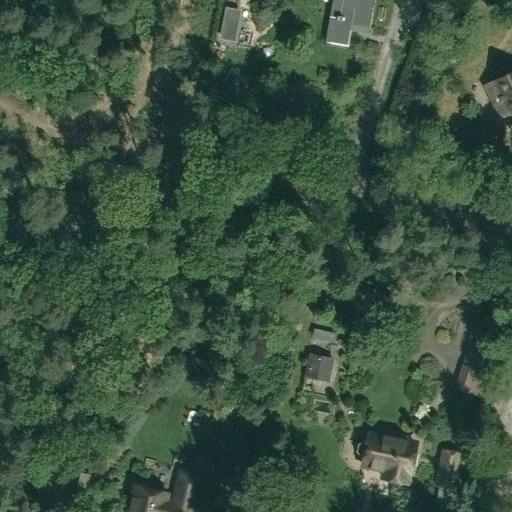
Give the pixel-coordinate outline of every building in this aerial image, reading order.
[(332,4),(326,43),(346,46),(350,26),(366,29),(370,0),(337,0),(336,5),(332,4)] [(228,7),(226,16),(241,19),(243,10),(228,7)] [(492,79),(483,84),(488,94),(486,95),(497,116),(498,116),(500,118),(508,114),(508,115),(509,114),(511,118),(511,68),(506,72),(505,69),(500,68),(492,72),(491,76),(492,79)] [(503,359),(505,338),(491,337),(489,357),(503,359)] [(329,383),(334,358),(309,353),(304,378),(329,383)] [(487,373),(469,367),(468,367),(460,391),(479,398),(487,374),(487,373)] [(406,482),(414,445),(369,436),(367,443),(363,442),(357,445),(356,452),(361,457),(364,458),(363,466),(384,470),(383,477),(406,482)] [(442,451),(436,486),(454,489),(460,454),(442,451)] [(210,479),(210,480),(224,484),(229,469),(224,468),(214,465),(210,479)] [(165,495),(135,488),(129,511),(192,511),(201,476),(179,471),(172,500),(164,498),(165,495)] [(100,478),(76,472),(68,505),(92,510),(100,478)] [(202,485),(201,502),(218,503),(219,486),(202,485)]
